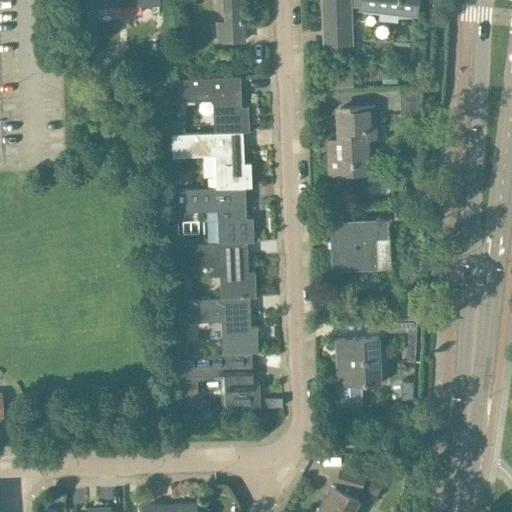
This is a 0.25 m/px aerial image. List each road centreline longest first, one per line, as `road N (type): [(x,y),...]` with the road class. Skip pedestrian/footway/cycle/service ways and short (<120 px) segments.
road 1 (secondary): [(485,0),(447,511)]
road 2 (residential): [(285,457),(300,413),(286,0)]
road 3 (secondary): [(463,511),(511,107)]
road 4 (residential): [(14,468),(285,457)]
